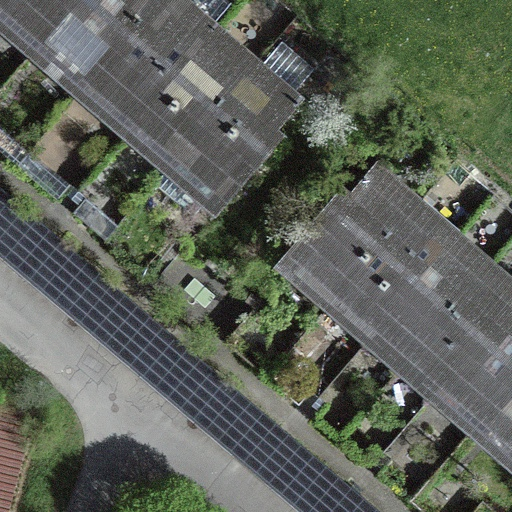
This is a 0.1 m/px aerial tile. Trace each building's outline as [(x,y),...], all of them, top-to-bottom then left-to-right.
[(0,0),(0,5),(41,41),(77,0),(0,0)] [(157,0),(77,0),(41,41),(87,81),(157,0)] [(219,22),(192,0),(157,0),(87,81),(136,121),(219,22)] [(136,121),(175,153),(258,54),(219,22),(136,121)] [(275,34),(258,54),(175,153),(152,182),(192,216),(316,68),(275,34)] [(295,259),(335,293),(420,194),(380,160),(295,259)] [(384,511),(0,182),(0,240),(316,511),(384,511)] [(461,229),(420,194),(335,293),(375,328),(461,229)] [(494,258),(461,229),(375,328),(410,356),(494,258)] [(410,356),(438,382),(511,295),(511,274),(494,258),(410,356)] [(511,380),(511,295),(438,382),(480,418),(511,380)] [(511,380),(480,418),(511,446),(511,380)] [(32,415),(0,406),(0,499),(10,502),(32,415)]
